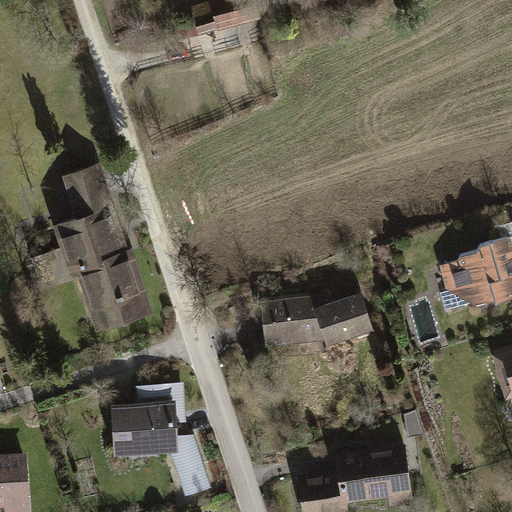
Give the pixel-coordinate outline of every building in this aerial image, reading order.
[(191,7),(200,37),(250,22),(243,0),(211,0),(212,1),(191,7)] [(80,282),(98,336),(155,317),(137,260),(131,262),(100,165),(64,177),(78,220),(55,228),(73,284),(80,282)] [(463,265),(441,272),(448,294),(440,296),(447,317),(497,303),(498,307),(511,303),(511,242),(511,239),(482,248),(484,254),(461,261),(463,265)] [(364,295),(325,307),(324,297),(264,302),(268,350),(325,345),(327,349),(376,334),(364,295)] [(511,402),(511,349),(493,354),(507,404),(511,402)] [(115,409),(118,461),(182,458),(180,428),(188,427),(186,387),(138,390),(139,407),(115,409)] [(407,417),(409,438),(427,438),(419,412),(407,417)] [(342,474),(347,509),(414,500),(407,448),(340,456),(342,474)] [(0,511),(32,511),(29,456),(0,458),(0,511)] [(298,479),(302,511),(347,511),(347,509),(342,474),(298,479)]
